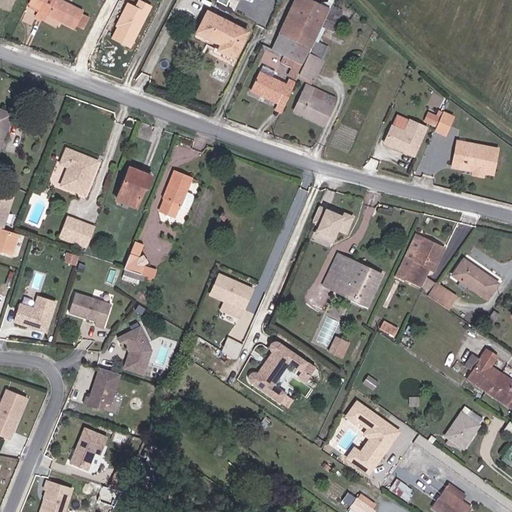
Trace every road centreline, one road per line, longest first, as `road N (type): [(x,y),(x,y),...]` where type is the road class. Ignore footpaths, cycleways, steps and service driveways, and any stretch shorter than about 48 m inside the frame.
road 1 (tertiary): [(0,54),(320,167),(511,217)]
road 2 (unknown): [(320,167),(238,356)]
road 3 (residential): [(0,358),(35,361),(60,383),(11,511)]
road 4 (track): [(368,0),(511,130)]
